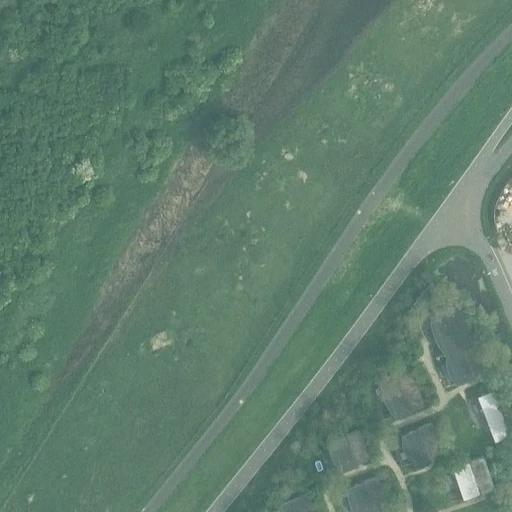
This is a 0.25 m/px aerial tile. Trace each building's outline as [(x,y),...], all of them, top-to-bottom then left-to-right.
[(459,305),(431,316),(446,354),(474,343),(459,305)] [(474,343),(446,354),(458,383),(486,372),(474,343)] [(408,368),(380,379),(395,416),(423,405),(408,368)] [(509,434),(492,389),(477,395),(494,440),(509,434)] [(430,424),(402,435),(413,462),(441,451),(430,424)] [(358,430),(330,440),(341,469),(369,458),(358,430)] [(483,455),(451,466),(463,498),(495,487),(483,455)] [(511,474),(501,479),(509,499),(511,499),(511,500),(511,474)] [(376,476),(348,487),(358,511),(368,511),(387,505),(376,476)] [(314,511),(307,492),(279,503),(282,511),(314,511)]
